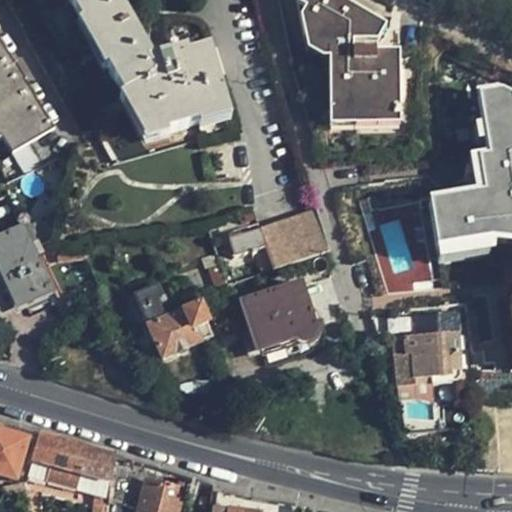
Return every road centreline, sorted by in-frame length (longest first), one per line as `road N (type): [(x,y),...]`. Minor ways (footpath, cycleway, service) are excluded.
road 1 (primary): [(0,386),(293,469),(453,499)]
road 2 (residential): [(271,0),(361,328)]
